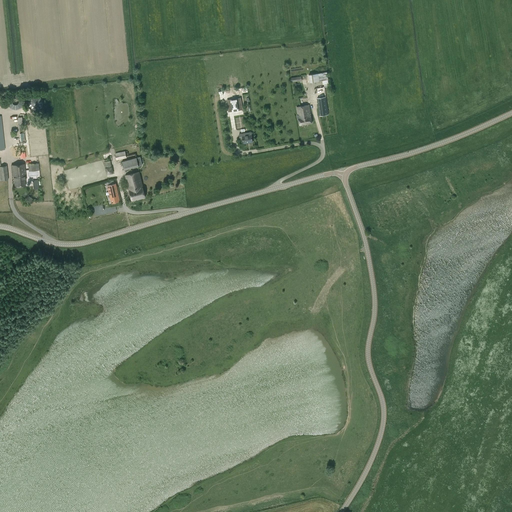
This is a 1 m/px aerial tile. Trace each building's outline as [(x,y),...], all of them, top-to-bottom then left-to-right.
[(327,72),(308,75),(309,82),(324,80),(328,80),(327,72)] [(42,95),(31,95),(31,109),(43,109),(42,95)] [(328,114),(326,96),(317,98),(319,115),(328,114)] [(238,110),(236,100),(227,101),(229,111),(238,110)] [(11,101),(8,104),(15,111),(21,106),(18,103),(16,105),(11,101)] [(300,125),(312,123),(309,105),(297,107),(298,115),(297,115),(298,119),(299,119),(300,125)] [(229,112),(230,118),(234,117),(234,115),(244,114),(243,109),(232,110),(233,112),(229,112)] [(251,132),(239,134),(240,139),(242,139),(243,144),(253,143),(251,132)] [(117,159),(126,157),(125,151),(115,154),(117,159)] [(138,166),(136,158),(122,162),(124,170),(138,166)] [(106,174),(113,173),(112,161),(105,161),(106,174)] [(30,176),(40,175),(38,163),(28,164),(30,176)] [(25,180),(26,180),(24,164),(11,165),(13,176),(14,176),(15,187),(25,186),(25,180)] [(132,200),(145,196),(139,172),(125,175),(132,200)] [(116,184),(114,184),(108,185),(112,203),(120,201),(116,184)]
